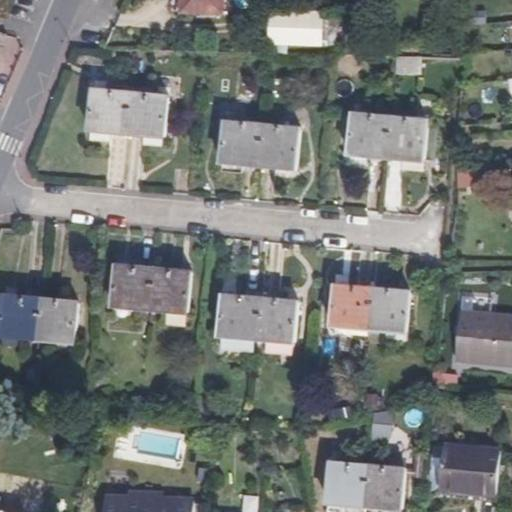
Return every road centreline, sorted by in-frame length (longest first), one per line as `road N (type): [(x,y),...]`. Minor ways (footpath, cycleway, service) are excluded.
road 1 (residential): [(0,196),(432,239)]
road 2 (tertiary): [(0,165),(65,0)]
